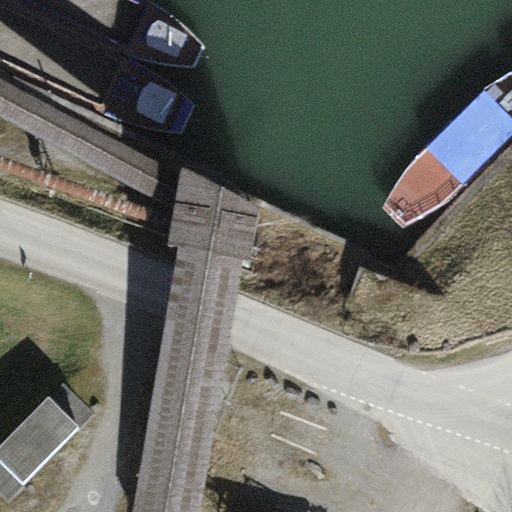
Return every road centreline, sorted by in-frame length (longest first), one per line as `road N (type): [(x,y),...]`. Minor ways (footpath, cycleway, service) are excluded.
road 1 (tertiary): [(0,237),(511,435)]
road 2 (unknown): [(451,412),(380,455),(362,511)]
